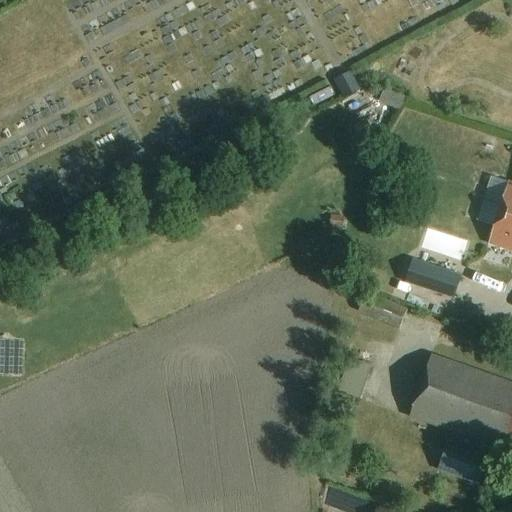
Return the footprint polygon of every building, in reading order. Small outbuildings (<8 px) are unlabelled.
[(349,72),(333,81),(335,85),(344,100),(360,91),(352,76),(349,72)] [(384,86),(380,99),(403,106),(407,93),(384,86)] [(309,156),(350,134),(339,114),(299,136),(309,156)] [(362,122),(352,127),(359,139),(369,134),(362,122)] [(511,184),(507,184),(488,246),(511,253),(511,184)] [(331,215),(329,228),(342,230),(344,218),(331,215)] [(412,260),(404,283),(454,299),(462,276),(412,260)] [(366,292),(357,312),(398,330),(407,309),(366,292)] [(363,388),(372,364),(354,357),(345,382),(363,388)] [(511,385),(432,357),(410,420),(446,433),(450,434),(447,443),(437,469),(477,485),(491,449),(505,454),(508,446),(511,447),(511,385)]
